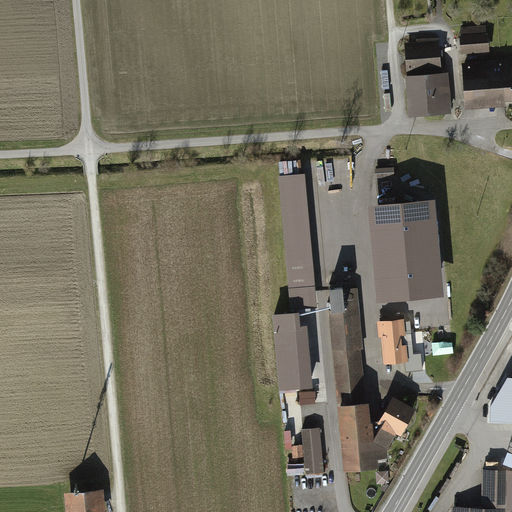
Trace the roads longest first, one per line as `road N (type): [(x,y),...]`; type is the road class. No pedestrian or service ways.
road 1 (track): [(511,151),(445,129),(89,146)]
road 2 (track): [(89,146),(120,511)]
road 3 (secondary): [(511,302),(393,511)]
road 4 (track): [(402,129),(392,0)]
